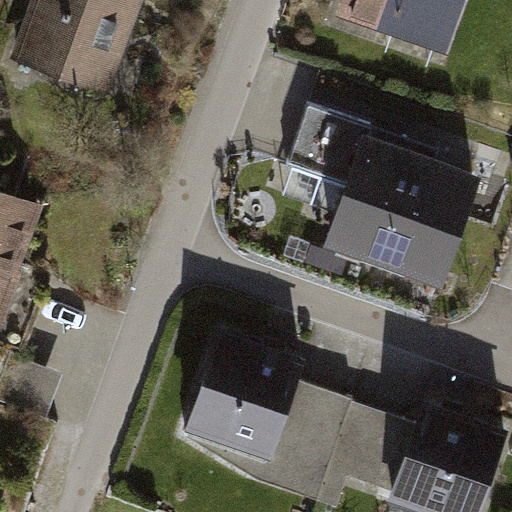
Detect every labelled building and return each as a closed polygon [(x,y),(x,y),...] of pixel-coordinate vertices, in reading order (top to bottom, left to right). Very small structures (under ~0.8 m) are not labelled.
[(64,0),(49,37),(140,75),(170,0),(64,0)] [(458,0),(333,0),(328,15),(440,53),(458,0)] [(482,157),(308,97),(287,158),(339,175),(320,232),(441,274),(482,157)] [(0,291),(31,203),(0,192),(0,291)] [(304,345),(219,316),(185,416),(270,445),(304,345)] [(474,511),(508,414),(422,385),(388,486),(466,511),(474,511)]
